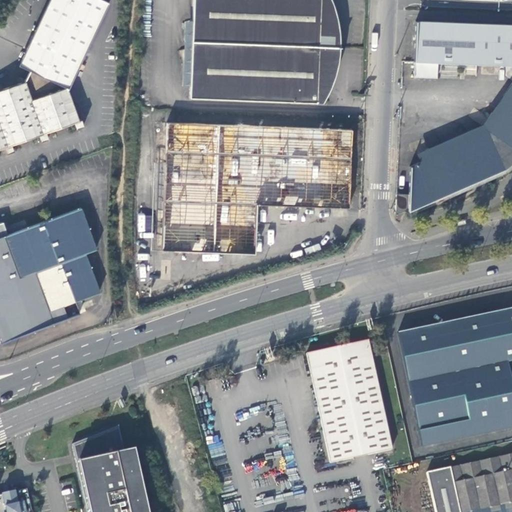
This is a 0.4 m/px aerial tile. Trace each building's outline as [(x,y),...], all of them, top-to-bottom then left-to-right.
[(0,147),(3,147),(5,153),(12,151),(10,144),(38,134),(40,140),(47,138),(45,132),(59,126),(73,121),(75,127),(82,125),(80,118),(77,119),(66,90),(91,34),(106,1),(102,0),(46,0),(17,63),(29,69),(23,81),(0,88),(0,147)] [(194,0),(195,21),(192,86),(191,98),(324,104),(328,96),(332,90),(335,83),(337,75),(339,66),(341,57),(341,47),(341,34),(340,25),(337,12),(334,2),(333,0),(194,0)] [(192,86),(195,21),(185,21),(182,85),(192,86)] [(409,194),(409,212),(507,170),(511,166),(511,24),(494,24),(476,23),(416,21),(415,62),(415,78),(438,78),(439,63),(511,66),(511,100),(491,131),(421,161),(411,166),(409,194)] [(417,153),(421,161),(491,131),(511,100),(511,83),(484,124),(417,153)] [(166,162),(163,250),(195,251),(256,254),(259,205),(288,206),(350,208),(353,129),(167,123),(166,162)] [(151,250),(163,250),(166,162),(154,162),(151,250)] [(511,166),(507,170),(409,212),(412,218),(481,191),(499,177),(511,168),(511,166)] [(397,193),(396,210),(409,212),(409,194),(397,193)] [(0,342),(1,346),(69,321),(64,309),(100,295),(85,256),(96,252),(80,210),(8,238),(3,225),(0,226),(0,342)] [(511,309),(397,333),(422,447),(511,429),(511,309)] [(369,340),(306,354),(322,431),(330,464),(393,450),(369,340)] [(147,511),(133,449),(125,451),(119,425),(73,443),(76,457),(88,510),(89,510),(89,511),(147,511)] [(511,454),(428,472),(436,511),(470,511),(511,503),(511,454)] [(32,511),(28,487),(0,492),(0,511),(32,511)] [(511,511),(511,503),(470,511),(511,511)]
